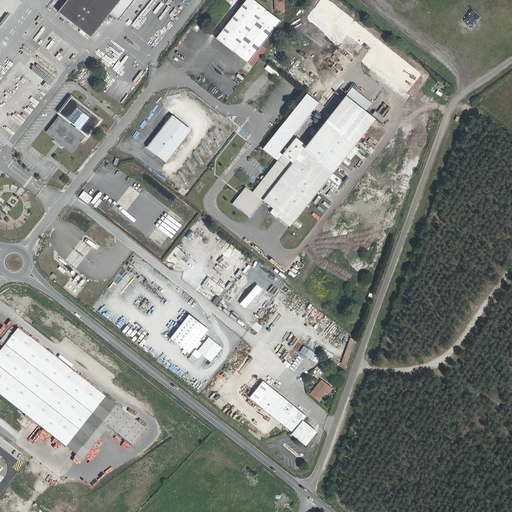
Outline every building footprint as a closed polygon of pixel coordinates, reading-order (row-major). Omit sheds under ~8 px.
[(69,0),(59,13),(92,39),(111,15),(122,0),(69,0)] [(120,22),(136,0),(122,0),(111,15),(120,22)] [(282,21),(254,0),(246,0),(217,38),(254,66),(268,48),(264,44),(282,21)] [(308,144),(298,137),(284,154),(295,161),(290,167),(280,159),(255,192),(276,207),(273,212),(279,218),(280,216),(283,213),(296,222),(377,118),(347,94),(308,144)] [(194,130),(174,115),(168,123),(188,138),(194,130)] [(66,146),(75,152),(86,138),(61,119),(50,134),(59,139),(57,142),(64,148),(66,146)] [(188,138),(168,123),(149,148),(168,163),(188,138)] [(286,124),(267,150),(277,157),(296,132),(286,124)] [(280,216),(293,227),(296,222),(283,213),(280,216)] [(94,419),(108,402),(19,332),(16,336),(11,332),(2,344),(7,347),(0,355),(0,396),(69,451),(94,419)] [(205,334),(194,348),(208,359),(219,345),(205,334)] [(351,338),(342,363),(348,365),(356,339),(351,338)] [(327,382),(320,377),(309,391),(316,397),(322,389),(327,382)] [(302,413),(259,378),(246,394),(302,440),(311,429),(298,419),(302,413)] [(325,391),(330,385),(327,382),(322,389),(325,391)] [(134,449),(147,433),(108,402),(94,419),(110,431),(134,449)] [(69,451),(85,464),(110,431),(94,419),(69,451)]
